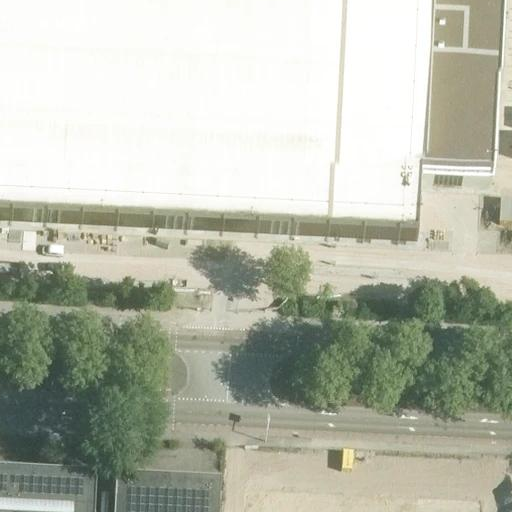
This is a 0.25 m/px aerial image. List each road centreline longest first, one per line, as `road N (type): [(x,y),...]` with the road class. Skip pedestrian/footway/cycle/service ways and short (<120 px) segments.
road 1 (tertiary): [(228,411),(511,424)]
road 2 (tertiary): [(511,357),(234,343)]
road 3 (tertiary): [(234,343),(0,330)]
road 4 (tertiary): [(0,401),(228,411)]
